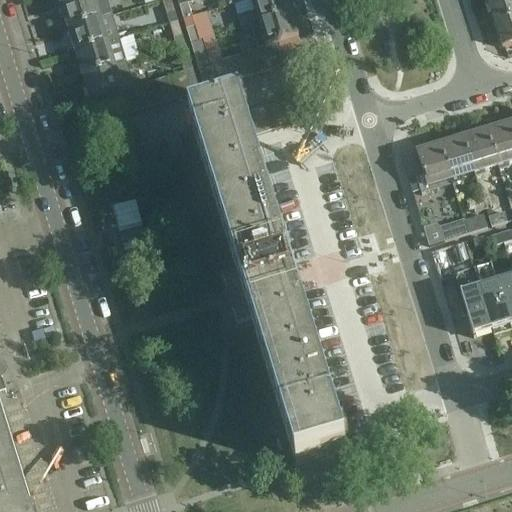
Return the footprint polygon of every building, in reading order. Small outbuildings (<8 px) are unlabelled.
[(93,0),(85,0),(60,8),(67,31),(100,21),(93,0)] [(165,17),(174,14),(169,0),(168,0),(161,3),(165,17)] [(199,14),(218,12),(216,0),(198,2),(199,14)] [(285,0),(252,0),(250,1),(254,13),(237,18),(240,30),(257,25),(290,14),(285,0)] [(495,26),(511,20),(511,0),(494,0),(487,2),(495,26)] [(183,22),(191,19),(187,5),(178,7),(183,22)] [(290,14),(257,25),(262,39),(248,43),(251,53),(255,52),(267,48),(277,45),(298,39),(290,14)] [(75,56),(119,42),(112,17),(100,21),(67,31),(75,56)] [(511,20),(495,26),(502,50),(511,46),(511,20)] [(222,22),(201,29),(206,42),(227,35),(222,22)] [(172,40),(182,38),(177,23),(168,26),(172,40)] [(190,45),(198,43),(194,29),(186,31),(190,45)] [(119,42),(75,56),(82,79),(126,65),(119,42)] [(267,48),(274,71),(284,68),(277,45),(267,48)] [(180,64),(189,61),(184,47),(175,50),(180,64)] [(274,71),(267,48),(255,52),(262,75),(274,71)] [(244,55),(251,78),(262,75),(255,52),(251,53),(244,55)] [(233,59),(240,82),(251,78),(244,55),(233,59)] [(198,70),(206,67),(202,56),(194,58),(198,70)] [(222,62),(229,85),(240,82),(233,59),(222,62)] [(229,85),(222,62),(210,66),(217,89),(229,85)] [(89,103),(134,89),(126,65),(82,79),(89,103)] [(206,67),(198,70),(205,93),(217,89),(210,66),(206,67)] [(181,75),(188,98),(199,94),(192,71),(181,75)] [(169,79),(176,102),(188,98),(181,75),(169,79)] [(158,82),(165,105),(176,102),(169,79),(158,82)] [(146,86),(154,109),(165,105),(158,82),(146,86)] [(135,89),(142,112),(154,109),(146,86),(135,89)] [(124,93),(131,115),(142,112),(135,89),(134,89),(124,93)] [(113,96),(120,119),(131,115),(124,93),(113,96)] [(120,119),(113,96),(101,100),(108,123),(120,119)] [(284,103),(291,126),(301,123),(294,100),(284,103)] [(272,107),(280,130),(291,126),(284,103),(272,107)] [(261,110),(268,133),(280,130),(272,107),(261,110)] [(230,309),(231,308),(236,324),(250,320),(296,468),(346,453),(240,108),(190,124),(235,271),(221,276),(226,292),(224,292),(224,293),(222,294),(221,296),(220,297),(220,298),(220,299),(220,301),(221,303),(221,304),(222,305),(223,307),(225,308),(227,308),(228,309),(230,309)] [(268,133),(261,110),(249,114),(256,137),(268,133)] [(511,131),(510,127),(487,134),(499,173),(508,170),(507,165),(511,163),(511,131)] [(499,173),(487,134),(464,141),(476,180),(485,177),(484,173),(497,168),(499,173)] [(167,140),(174,162),(185,159),(177,136),(167,140)] [(174,162),(167,140),(156,143),(163,166),(174,162)] [(476,180),(464,141),(440,148),(452,187),(462,184),(460,180),(474,176),(475,180),(476,180)] [(163,166),(156,143),(144,146),(152,169),(163,166)] [(152,169),(144,146),(133,150),(141,173),(152,169)] [(452,187),(440,148),(417,155),(429,194),(438,192),(437,187),(451,183),(452,187)] [(141,173),(133,150),(132,150),(118,154),(125,178),(141,173)] [(488,220),(491,229),(507,224),(504,215),(488,220)] [(465,227),(468,236),(487,231),(484,221),(465,227)] [(468,236),(465,227),(464,223),(439,230),(444,244),(468,236)] [(478,291),(492,334),(509,329),(496,286),(487,257),(470,262),(473,272),(478,291)] [(492,334),(478,291),(473,272),(454,278),(473,340),(492,334)] [(511,280),(496,286),(509,329),(511,327),(511,280)] [(0,511),(27,511),(0,422),(0,396),(5,395),(0,379),(2,379),(3,378),(4,377),(5,376),(5,375),(6,374),(6,373),(6,371),(6,370),(6,369),(6,367),(5,366),(4,365),(3,364),(1,363),(0,362),(0,511)]
